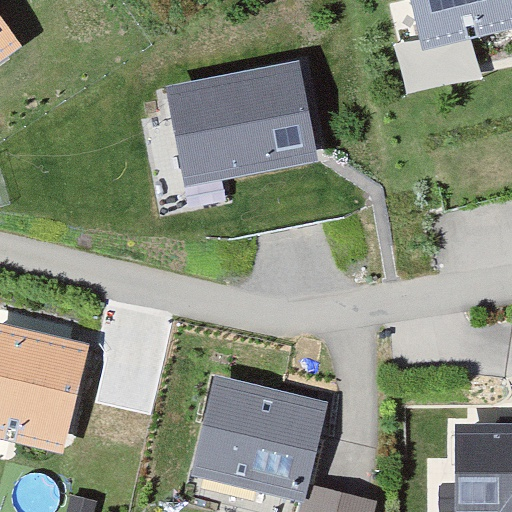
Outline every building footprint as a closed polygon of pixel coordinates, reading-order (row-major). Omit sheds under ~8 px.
[(511,0),(412,0),(421,42),(511,24),(511,0)] [(0,25),(0,61),(17,49),(0,25)] [(311,70),(166,87),(178,185),(323,168),(311,70)] [(92,351),(0,329),(0,440),(67,456),(92,351)] [(327,407),(212,385),(195,473),(310,495),(327,407)] [(511,511),(511,434),(450,437),(452,511),(511,511)]
